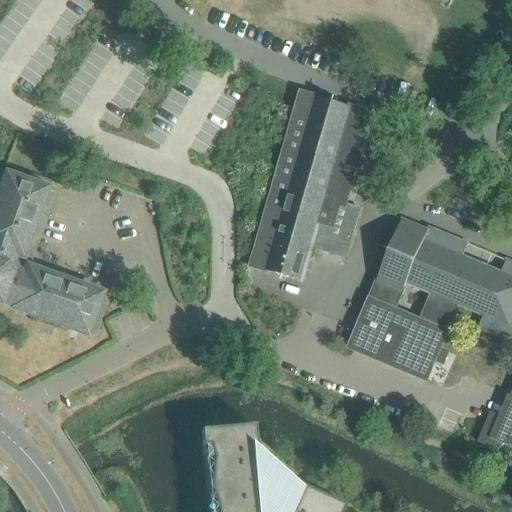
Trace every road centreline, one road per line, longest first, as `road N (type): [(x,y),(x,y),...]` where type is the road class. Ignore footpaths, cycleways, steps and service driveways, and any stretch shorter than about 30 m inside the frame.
road 1 (residential): [(22,404),(211,313),(322,361)]
road 2 (residential): [(152,0),(237,51),(398,109)]
road 3 (residential): [(322,361),(384,195)]
road 4 (residential): [(322,361),(451,415)]
road 5 (residential): [(384,195),(511,245)]
